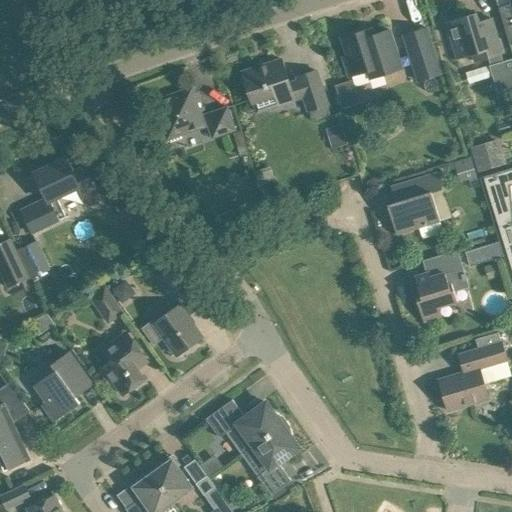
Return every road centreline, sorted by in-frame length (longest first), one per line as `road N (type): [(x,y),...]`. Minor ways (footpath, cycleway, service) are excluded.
road 1 (residential): [(84,81),(263,336)]
road 2 (residential): [(424,472),(426,432),(352,189)]
road 3 (residential): [(104,511),(73,469),(263,336)]
road 4 (unclassified): [(84,81),(335,0)]
road 5 (residential): [(263,336),(345,457),(424,472)]
